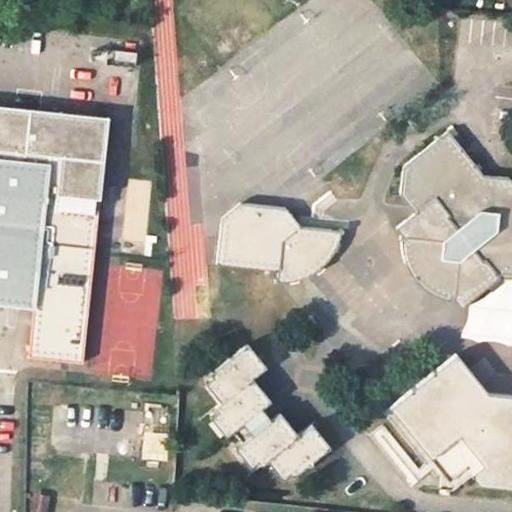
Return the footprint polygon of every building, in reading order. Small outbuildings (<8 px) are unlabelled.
[(0,103),(0,159),(48,165),(49,155),(104,161),(108,115),(0,103)] [(485,177),(449,132),(404,168),(401,194),(416,213),(398,228),(403,234),(403,236),(400,237),(400,240),(402,240),(402,250),(404,262),(410,274),(420,286),(427,293),(438,298),(448,301),(458,302),(462,307),(498,278),(511,279),(511,397),(488,395),(457,354),(392,408),(450,480),(465,468),(478,484),(511,487),(511,181),(510,179),(485,177)] [(49,155),(48,165),(0,159),(0,301),(34,305),(29,354),(65,358),(81,360),(104,161),(49,155)] [(280,271),(279,282),(290,282),(299,280),(307,276),(316,271),(323,265),(329,258),(334,250),(340,232),(302,227),(286,206),(243,202),(224,218),(221,264),(280,271)] [(246,345),(209,374),(212,379),(205,384),(219,402),(212,409),(215,413),(208,418),(225,438),(232,432),(240,443),(233,450),(247,467),(255,462),(258,466),(266,460),(281,478),(289,473),(291,476),(327,447),(309,425),(295,437),(277,415),(269,421),(259,409),(267,403),(249,380),(264,367),(246,345)] [(137,456),(160,456),(161,411),(139,411),(137,456)] [(44,511),(47,497),(35,495),(31,511),(44,511)]
